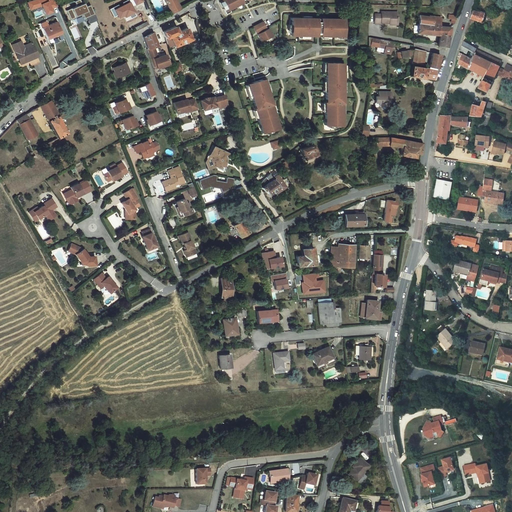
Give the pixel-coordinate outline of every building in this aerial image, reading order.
[(118,6),(116,6),(119,14),(124,12),(128,11),(133,8),(130,0),(124,2),(124,1),(117,4),(118,6)] [(162,0),(170,16),(178,11),(172,0),(162,0)] [(236,0),(234,0),(220,7),(221,9),(225,16),(221,17),(224,23),(228,20),(227,18),(234,15),(241,11),(242,13),(244,12),(241,7),(240,7),(237,1),(236,0)] [(240,0),(238,0),(237,1),(240,7),(241,7),(244,12),(245,12),(242,6),(243,6),(240,0)] [(240,0),(243,6),(242,6),(245,12),(247,11),(246,8),(253,5),(260,1),(261,3),(263,2),(261,0),(240,0)] [(88,12),(85,5),(74,10),(78,17),(88,12)] [(125,15),(124,12),(119,14),(116,6),(114,7),(118,17),(125,15)] [(480,18),(473,15),(465,38),(471,40),(477,24),(483,26),(486,18),(481,16),(480,18)] [(397,27),(397,17),(381,17),(381,20),(374,20),(374,30),(381,30),(381,29),(389,29),(390,27),(397,27)] [(423,21),(419,21),(419,29),(440,31),(440,29),(441,22),(429,20),(429,22),(423,21)] [(135,27),(136,30),(149,24),(147,21),(135,27)] [(305,24),(293,24),(293,31),(294,31),(294,38),(293,38),(293,41),(307,42),(307,40),(311,40),(311,42),(319,42),(319,39),(323,39),(322,42),(340,42),(340,40),(346,40),(346,31),(345,31),(345,25),(323,25),(323,28),(319,28),(319,25),(309,24),(309,26),(305,26),(305,24)] [(265,28),(256,33),(259,39),(260,38),(267,35),(268,34),(265,28)] [(46,35),(51,46),(65,41),(60,29),(46,35)] [(419,36),(440,39),(441,31),(440,31),(419,29),(419,36)] [(440,39),(441,39),(449,41),(451,33),(443,31),(441,31),(440,39)] [(179,39),(177,33),(165,38),(167,44),(172,57),(176,55),(176,53),(177,53),(193,46),(189,35),(179,39)] [(261,40),(260,41),(263,48),(266,46),(273,43),(274,42),(270,35),(268,36),(261,40)] [(449,41),(441,39),(439,51),(446,53),(449,41)] [(154,40),(146,43),(150,55),(149,55),(156,76),(171,71),(168,61),(160,64),(158,65),(158,63),(160,62),(157,53),(158,53),(154,40)] [(389,60),(391,47),(372,44),(371,51),(384,54),(383,59),(389,60)] [(500,70),(500,69),(502,62),(479,54),(478,57),(476,57),(477,53),(462,48),(459,55),(467,57),(468,54),(470,55),(469,57),(474,58),(469,73),(485,80),(481,92),(489,95),(497,76),(500,70)] [(32,74),(41,70),(33,50),(24,54),(25,57),(19,60),(23,70),(29,68),(32,74)] [(417,55),(414,68),(425,70),(428,57),(417,55)] [(469,73),(474,58),(469,57),(468,60),(463,59),(460,65),(459,69),(469,73)] [(435,58),(434,58),(432,72),(439,73),(442,60),(435,58)] [(131,73),(127,64),(115,69),(119,78),(131,73)] [(333,71),(328,71),(328,93),(330,93),(330,97),(328,97),(328,105),(331,105),(330,109),(328,109),(327,131),(331,131),(331,130),(338,130),(338,131),(345,131),(345,109),(342,109),(342,105),(345,105),(345,91),(343,91),(343,87),(345,87),(346,74),(344,74),(344,69),(333,69),(333,71)] [(504,76),(506,73),(500,70),(497,76),(509,81),(511,81),(511,78),(511,77),(511,76),(510,75),(509,78),(504,76)] [(411,80),(437,84),(439,75),(413,71),(411,80)] [(150,85),(138,91),(139,94),(142,93),(145,100),(155,96),(150,85)] [(256,91),(251,93),(253,101),(255,100),(256,104),(254,105),(256,112),(259,111),(260,115),(258,115),(265,139),(268,138),(268,137),(274,135),(275,136),(281,134),(274,110),(272,111),(271,108),(273,107),(268,90),(266,91),(265,86),(255,89),(256,91)] [(381,105),(381,108),(381,111),(383,112),(388,112),(390,110),(390,107),(388,106),(388,103),(389,103),(389,101),(392,101),(392,95),(380,96),(380,101),(378,101),(378,104),(379,104),(381,105)] [(125,100),(115,104),(117,108),(114,109),(117,114),(130,109),(128,103),(127,104),(125,100)] [(485,120),(489,103),(487,102),(485,110),(478,109),(474,120),(485,120)] [(208,106),(203,107),(206,117),(221,113),(222,115),(226,114),(223,103),(216,105),(216,104),(211,105),(211,104),(207,105),(208,106)] [(200,116),(196,105),(188,108),(188,106),(175,110),(178,121),(187,118),(187,120),(200,116)] [(52,108),(41,115),(59,147),(70,141),(52,108)] [(152,114),(147,116),(149,120),(147,120),(150,126),(163,120),(160,115),(158,116),(157,112),(152,114)] [(124,122),(123,123),(124,125),(123,126),(124,127),(122,127),(125,133),(138,127),(138,126),(139,126),(137,120),(135,121),(134,118),(124,122)] [(31,121),(19,129),(29,148),(40,142),(33,128),(34,128),(32,126),(31,126),(30,124),(32,123),(31,121)] [(454,121),(443,121),(440,148),(448,150),(452,129),(452,127),(454,127),(454,121)] [(454,123),(454,121),(454,127),(453,129),(470,132),(470,122),(454,123)] [(271,149),(279,148),(277,140),(270,141),(271,149)] [(494,144),(481,142),(479,151),(484,152),(488,152),(488,154),(492,155),(494,144)] [(422,162),(424,149),(389,145),(378,143),(378,151),(404,155),(403,162),(416,164),(417,160),(421,160),(420,162),(422,162)] [(510,149),(499,146),(496,158),(500,159),(500,157),(504,158),(508,159),(509,155),(510,149)] [(154,151),(151,152),(149,148),(135,155),(138,161),(142,159),(146,166),(150,165),(148,163),(154,160),(158,158),(154,151)] [(304,156),(307,165),(320,161),(317,152),(304,156)] [(214,171),(221,174),(222,171),(225,172),(228,165),(225,164),(227,160),(230,159),(219,154),(218,156),(216,155),(214,154),(211,161),(214,171)] [(297,163),(291,167),(295,173),(301,169),(297,163)] [(286,173),(289,178),(294,175),(296,174),(295,173),(291,167),(291,166),(284,170),(286,173)] [(118,174),(117,172),(112,175),(114,177),(110,180),(110,181),(106,183),(109,190),(114,187),(115,189),(119,187),(124,184),(123,183),(130,180),(125,171),(118,174)] [(183,177),(181,173),(170,177),(172,181),(177,179),(178,182),(173,184),(168,187),(172,195),(178,193),(177,190),(181,189),(181,190),(186,188),(182,178),(183,177)] [(215,180),(201,186),(202,188),(201,188),(204,195),(211,192),(222,194),(225,202),(237,197),(236,196),(233,189),(234,184),(228,183),(227,188),(217,186),(218,181),(215,180)] [(283,193),(276,184),(273,180),(263,190),(265,193),(268,196),(269,195),(273,200),(280,195),(283,193)] [(277,183),(276,184),(283,193),(284,195),(290,192),(281,180),(277,183)] [(447,202),(451,182),(442,180),(441,182),(436,181),(433,199),(447,202)] [(481,190),(480,190),(479,199),(483,200),(482,206),(499,208),(500,197),(488,195),(490,184),(482,182),(481,190)] [(74,197),(66,202),(70,210),(71,210),(74,208),(76,211),(80,208),(78,205),(86,201),(86,202),(93,198),(88,189),(81,192),(81,191),(73,195),(74,197)] [(262,199),(255,191),(253,193),(259,201),(262,199)] [(237,197),(240,203),(245,202),(246,201),(250,200),(244,192),(236,196),(237,197)] [(141,206),(135,196),(127,201),(131,208),(129,209),(128,208),(125,210),(131,221),(132,226),(139,226),(139,219),(137,216),(142,213),(139,207),(141,206)] [(246,201),(245,202),(240,206),(245,213),(252,208),(246,201)] [(473,215),(474,204),(457,201),(455,212),(473,215)] [(186,205),(178,209),(181,213),(183,218),(185,217),(187,221),(195,218),(192,212),(190,213),(188,210),(186,205)] [(397,213),(398,207),(388,206),(385,226),(392,227),(394,213),(397,213)] [(59,214),(54,207),(47,211),(48,212),(40,217),(39,214),(30,220),(35,227),(39,225),(40,227),(45,224),(48,224),(50,223),(52,227),(58,224),(55,219),(54,220),(52,219),(59,214)] [(183,224),(187,221),(185,217),(183,218),(181,213),(178,214),(183,224)] [(366,230),(366,220),(346,220),(347,231),(366,230)] [(234,232),(241,244),(250,239),(243,227),(234,232)] [(160,252),(153,236),(145,239),(147,242),(145,243),(151,256),(160,252)] [(190,238),(182,242),(185,250),(186,249),(189,256),(187,257),(189,262),(199,258),(196,252),(196,253),(193,246),(190,238)] [(478,252),(477,257),(483,258),(485,250),(479,249),(480,244),(470,242),(470,243),(464,241),(464,242),(461,242),(460,247),(456,246),(455,251),(462,253),(463,248),(478,252)] [(281,266),(279,256),(275,256),(273,249),(261,252),(264,269),(281,266)] [(332,271),(354,272),(356,250),(340,249),(339,250),(339,252),(338,252),(333,251),(332,271)] [(369,263),(370,250),(360,250),(360,262),(369,263)] [(85,255),(78,252),(75,260),(77,261),(83,269),(84,271),(89,270),(89,272),(98,271),(97,262),(91,263),(85,255)] [(298,262),(299,271),(317,269),(315,253),(305,254),(306,261),(298,262)] [(383,279),(384,261),(375,260),(374,279),(376,279),(375,290),(373,290),(372,298),(377,298),(378,291),(384,291),(385,279),(383,279)] [(475,267),(460,263),(457,274),(472,278),(471,282),(479,285),(483,269),(475,267)] [(494,275),(487,273),(484,288),(491,290),(492,286),(500,288),(500,287),(503,287),(504,285),(506,276),(507,274),(495,270),(494,275)] [(285,272),(270,275),(272,290),(285,288),(284,277),(285,277),(285,272)] [(300,282),(301,294),(324,292),(322,278),(317,279),(317,273),(301,274),(302,281),(300,282)] [(109,285),(105,279),(96,286),(101,291),(103,290),(106,293),(107,292),(112,299),(120,293),(111,283),(109,285)] [(223,302),(233,302),(234,284),(224,284),(223,302)] [(466,287),(465,293),(470,293),(469,296),(474,297),(476,288),(466,287)] [(439,302),(440,294),(430,293),(429,306),(440,308),(441,302),(439,302)] [(379,325),(380,307),(368,305),(368,309),(363,308),(362,322),(366,322),(366,323),(379,325)] [(320,309),(321,329),(337,328),(336,324),(334,324),(333,315),(332,308),(320,309)] [(281,328),(280,314),(259,315),(259,326),(269,325),(269,326),(269,327),(270,328),(271,329),(272,329),(281,328)] [(341,315),(333,315),(334,324),(336,324),(337,328),(342,328),(341,315)] [(240,338),(238,322),(226,323),(227,330),(230,330),(231,339),(240,338)] [(454,340),(449,333),(440,340),(449,351),(456,346),(453,341),(454,340)] [(486,359),(488,348),(475,345),(472,356),(486,359)] [(371,365),(372,352),(361,351),(359,364),(371,365)] [(511,352),(504,351),(501,362),(511,364),(511,352)] [(336,366),(329,353),(320,357),(321,359),(315,362),(320,373),(336,366)] [(290,366),(289,356),(275,357),(276,374),(284,374),(284,366),(290,366)] [(233,372),(233,359),(222,359),(222,372),(233,372)] [(441,418),(433,420),(435,425),(430,426),(430,425),(426,426),(424,430),(425,434),(428,436),(428,440),(437,438),(440,439),(444,433),(441,432),(440,427),(443,426),(441,418)] [(370,467),(360,458),(353,466),(356,468),(351,474),(359,481),(370,467)] [(446,477),(445,473),(453,471),(450,459),(441,461),(443,468),(438,469),(440,479),(446,477)] [(475,465),(464,468),(466,476),(477,473),(478,476),(480,475),(482,484),(490,482),(486,465),(476,467),(475,465)] [(434,485),(431,473),(435,472),(433,466),(420,469),(422,475),(420,476),(424,488),(434,485)] [(210,469),(196,470),(197,485),(206,484),(206,476),(210,476),(210,469)] [(270,472),(271,477),(274,477),(275,481),(284,480),(284,482),(290,481),(288,470),(270,472)] [(318,475),(309,473),(308,476),(304,475),(300,488),(305,489),(306,483),(315,485),(318,475)] [(253,478),(244,477),(244,480),(244,481),(242,481),(241,480),(236,479),(236,478),(231,477),(229,486),(235,487),(234,494),(241,495),(242,490),(244,490),(247,490),(247,489),(252,490),(253,478)] [(244,490),(242,490),(241,495),(234,494),(234,497),(243,498),(244,490)] [(267,504),(265,511),(276,511),(277,511),(277,506),(274,505),(277,492),(266,490),(265,499),(262,498),(261,503),(267,504)] [(179,505),(181,499),(175,498),(175,499),(174,499),(174,495),(172,494),(169,494),(168,496),(163,495),(163,497),(159,496),(159,498),(155,497),(153,506),(164,508),(164,505),(174,507),(174,505),(179,505)] [(300,497),(287,496),(286,511),(297,511),(297,509),(299,509),(300,497)] [(356,501),(343,498),(339,511),(349,511),(350,509),(354,510),(356,501)] [(390,511),(388,511),(388,502),(381,501),(381,506),(377,506),(376,511),(390,511)]
